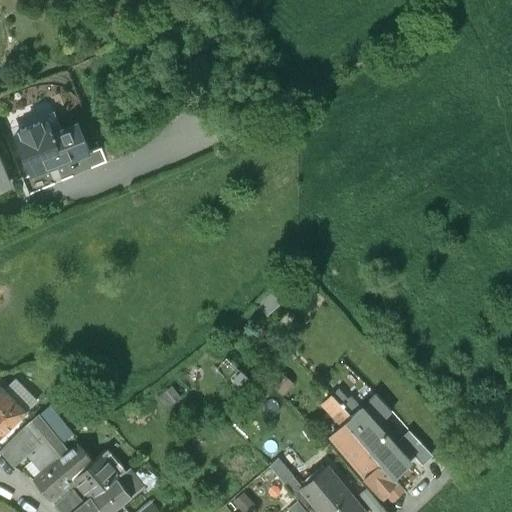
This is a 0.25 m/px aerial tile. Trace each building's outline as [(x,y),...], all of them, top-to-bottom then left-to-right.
[(39,122),(20,130),(21,134),(14,137),(30,178),(64,164),(53,135),(48,123),(40,126),(39,122)] [(78,125),(53,135),(64,164),(89,154),(78,125)] [(275,293),(261,305),(269,314),(283,301),(275,293)] [(13,401),(0,388),(0,414),(12,427),(22,416),(11,402),(13,401)] [(348,398),(339,388),(332,394),(340,402),(348,398)] [(375,393),(361,407),(351,396),(348,398),(340,402),(351,415),(361,425),(355,431),(393,474),(409,459),(377,425),(391,409),(375,393)] [(340,402),(331,412),(342,424),(346,421),(351,415),(340,402)] [(0,414),(0,438),(12,427),(0,414)] [(27,426),(0,452),(13,468),(28,456),(37,439),(50,429),(39,415),(27,426)] [(361,425),(351,415),(346,421),(355,431),(361,425)] [(355,431),(346,421),(342,424),(331,435),(381,493),(386,489),(393,497),(404,486),(355,431)] [(432,452),(404,424),(395,433),(414,453),(422,462),(432,452)] [(79,446),(69,453),(50,429),(37,439),(28,456),(43,473),(52,466),(53,466),(58,462),(73,480),(74,480),(93,463),(79,446)] [(108,449),(93,462),(94,462),(93,463),(74,480),(78,485),(90,499),(92,498),(117,478),(126,471),(108,449)] [(73,480),(58,462),(53,466),(52,466),(43,473),(33,482),(50,501),(73,480)] [(361,511),(363,511),(327,468),(304,487),(325,511),(361,511)] [(133,474),(129,469),(126,471),(117,478),(131,496),(143,486),(137,479),(139,475),(136,472),(133,474)] [(117,478),(92,498),(101,511),(111,511),(131,496),(117,478)] [(75,511),(90,499),(78,485),(54,507),(59,511),(75,511)] [(237,511),(245,511),(256,502),(244,489),(229,503),(237,511)] [(101,511),(92,498),(90,499),(75,511),(101,511)] [(309,511),(298,499),(288,507),(292,511),(309,511)] [(155,501),(140,511),(159,511),(162,510),(155,501)]
